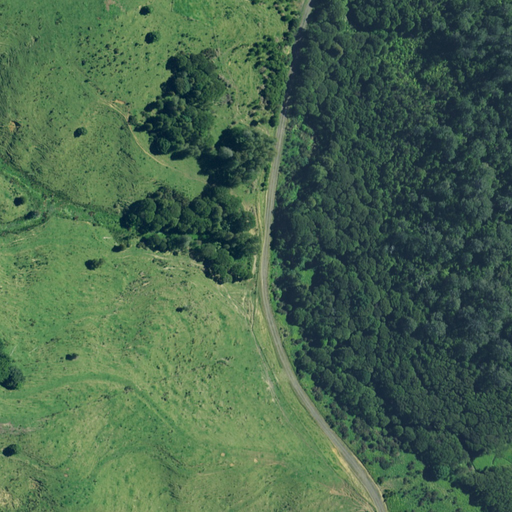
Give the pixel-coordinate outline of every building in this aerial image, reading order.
[(460,486),(451,481),(446,488),(455,493),(460,486)] [(436,490),(428,486),(424,494),(433,498),(436,490)] [(405,497),(396,493),(393,499),(402,503),(405,497)] [(414,507),(416,500),(407,497),(405,503),(414,507)] [(416,500),(414,507),(424,510),(426,504),(416,500)]
